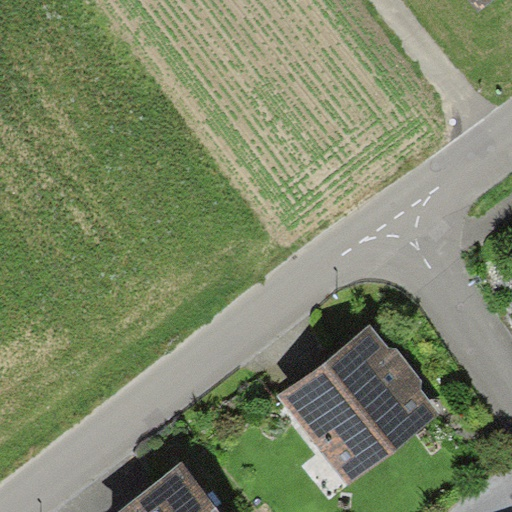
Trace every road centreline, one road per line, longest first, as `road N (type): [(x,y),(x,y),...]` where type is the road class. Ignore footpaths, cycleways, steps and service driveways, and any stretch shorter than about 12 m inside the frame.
road 1 (residential): [(397,222),(19,511)]
road 2 (residential): [(397,222),(511,390)]
road 3 (track): [(496,141),(387,0)]
road 4 (residential): [(511,129),(397,222)]
